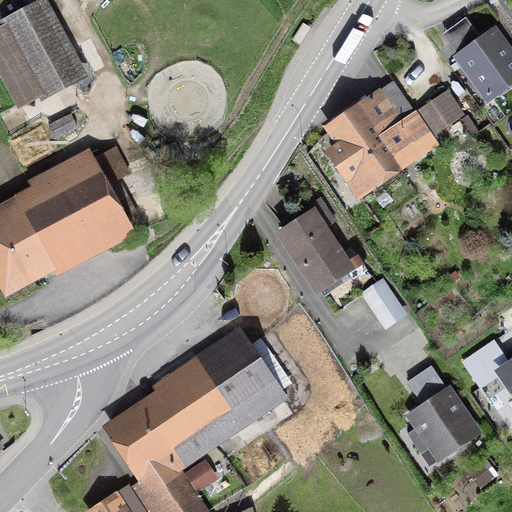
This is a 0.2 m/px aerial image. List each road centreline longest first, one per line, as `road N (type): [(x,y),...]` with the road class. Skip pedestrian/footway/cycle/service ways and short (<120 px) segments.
road 1 (secondary): [(69,354),(150,306),(195,261),(366,4)]
road 2 (track): [(67,0),(145,184),(150,229),(132,256),(7,315)]
road 3 (tertiary): [(0,497),(71,418),(78,391),(69,354)]
